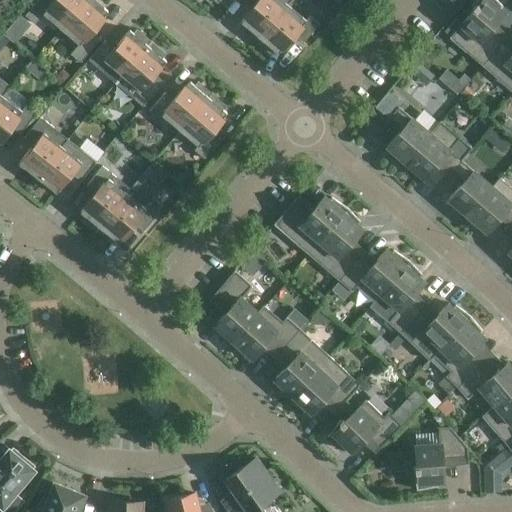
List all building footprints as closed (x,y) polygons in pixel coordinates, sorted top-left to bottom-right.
[(43,14),(61,29),(85,0),(37,0),(25,15),(35,24),(43,14)] [(108,12),(94,0),(85,0),(61,29),(78,44),(70,54),(80,63),(101,38),(92,30),(108,12)] [(256,42),(291,0),(251,0),(257,4),(241,23),(245,26),(242,30),(256,42)] [(291,0),(256,42),(270,54),(273,50),(277,54),(293,35),(303,43),(319,24),(309,16),(305,20),(288,5),(293,0),(291,0)] [(482,65),(502,41),(489,31),(504,13),(500,9),(502,6),(496,0),(477,0),(472,5),(473,7),(472,8),(473,10),(461,24),(456,19),(444,32),(450,37),(449,38),(482,65)] [(115,84),(121,77),(151,42),(137,30),(134,34),(130,30),(114,49),(104,41),(88,60),(115,84)] [(511,50),(502,41),(482,65),(511,91),(511,50)] [(121,77),(115,84),(143,107),(159,88),(150,80),(166,61),(162,58),(165,54),(151,42),(121,77)] [(0,99),(3,96),(4,97),(11,87),(0,78),(0,99)] [(162,116),(180,131),(212,94),(198,82),(194,85),(190,82),(174,101),(165,93),(148,112),(158,120),(162,116)] [(63,128),(82,104),(59,85),(40,109),(63,128)] [(226,106),(212,94),(180,131),(197,146),(194,150),(204,159),(220,140),(210,132),(226,113),(222,109),(226,106)] [(20,134),(35,114),(25,106),(21,110),(4,97),(3,96),(0,99),(0,140),(10,127),(20,134)] [(405,163),(441,122),(440,121),(429,134),(398,107),(389,119),(401,130),(386,147),(405,163)] [(451,172),(461,161),(472,149),(441,122),(405,163),(424,179),(439,162),(451,172)] [(18,164),(37,179),(68,139),(67,138),(61,146),(43,132),(39,138),(29,130),(24,137),(33,145),(18,164)] [(69,140),(68,139),(37,179),(56,193),(71,174),(81,181),(96,162),(69,140)] [(492,187),(461,161),(451,172),(463,182),(448,200),(467,216),(492,187)] [(81,220),(96,232),(127,194),(126,193),(130,189),(112,175),(102,166),(86,186),(96,194),(80,213),(85,216),(81,220)] [(511,224),(511,188),(500,178),(492,187),(467,216),(486,232),(501,215),(511,224)] [(145,208),(127,194),(96,232),(110,243),(113,239),(118,243),(133,224),(143,232),(163,207),(153,198),(145,208)] [(308,254),(347,208),(331,198),(329,201),(324,197),(309,214),(294,201),(274,225),(308,254)] [(347,208),(308,254),(339,280),(359,257),(347,246),(362,229),(357,225),(360,222),(347,208)] [(359,257),(339,280),(352,292),(356,287),(374,302),(409,261),(393,251),(391,253),(386,249),(371,267),(359,257)] [(409,261),(374,302),(375,302),(381,295),(398,310),(387,322),(400,333),(421,309),(409,299),(424,282),(419,278),(422,275),(409,261)] [(229,347),(265,307),(264,306),(258,313),(241,298),(252,286),(235,271),(214,295),(230,308),(214,325),(219,330),(216,332),(229,347)] [(324,296),(317,290),(311,297),(318,303),(324,296)] [(339,330),(314,303),(298,317),(323,345),(339,330)] [(421,309),(400,333),(405,338),(429,360),(470,317),(455,305),(453,308),(448,304),(432,320),(421,309)] [(278,352),(300,329),(287,317),(282,322),(265,307),(229,347),(244,357),(247,355),(251,359),(267,341),(278,352)] [(470,317),(429,360),(429,361),(434,356),(450,372),(446,377),(438,384),(449,395),(457,387),(480,366),(468,355),(484,338),(480,334),(482,331),(470,317)] [(288,401),(330,357),(300,329),(278,352),(290,363),(274,380),(279,384),(276,386),(276,387),(288,401)] [(400,333),(394,340),(399,344),(405,338),(400,333)] [(390,344),(379,336),(370,346),(381,354),(390,344)] [(330,357),(288,401),(304,412),(306,409),(311,413),(326,397),(339,408),(360,385),(330,357)] [(480,366),(457,387),(467,399),(479,389),(494,406),(482,416),(482,417),(511,391),(511,366),(511,367),(507,363),(490,378),(480,366)] [(511,391),(482,417),(508,447),(511,443),(511,391)] [(343,420),(342,422),(340,421),(327,438),(344,451),(347,448),(351,452),(367,436),(380,448),(402,426),(388,412),(383,417),(366,400),(344,422),(343,420)] [(467,448),(450,427),(438,428),(439,444),(415,446),(417,467),(414,467),(415,469),(413,469),(416,490),(438,486),(437,486),(437,482),(443,482),(442,459),(468,457),(467,448)] [(0,511),(14,511),(23,501),(14,494),(33,471),(32,469),(34,466),(23,457),(20,460),(9,450),(0,460),(0,511)] [(220,501),(226,509),(227,511),(260,511),(275,502),(272,498),(280,492),(256,458),(225,480),(233,492),(220,501)] [(483,496),(501,496),(500,477),(482,470),(483,496)] [(37,508),(41,511),(77,511),(84,495),(54,483),(48,497),(44,495),(37,508)] [(212,511),(211,510),(204,511),(199,511),(195,494),(166,501),(168,511),(212,511)] [(141,511),(142,503),(109,501),(108,511),(141,511)]
